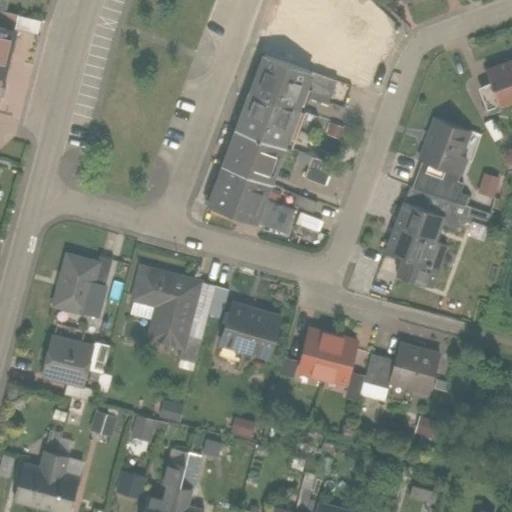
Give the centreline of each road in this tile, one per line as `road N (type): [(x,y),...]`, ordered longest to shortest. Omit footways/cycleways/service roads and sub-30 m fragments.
road 1 (residential): [(35,197),(327,281),(415,50),(511,8)]
road 2 (residential): [(35,197),(95,0)]
road 3 (residential): [(0,325),(35,197)]
